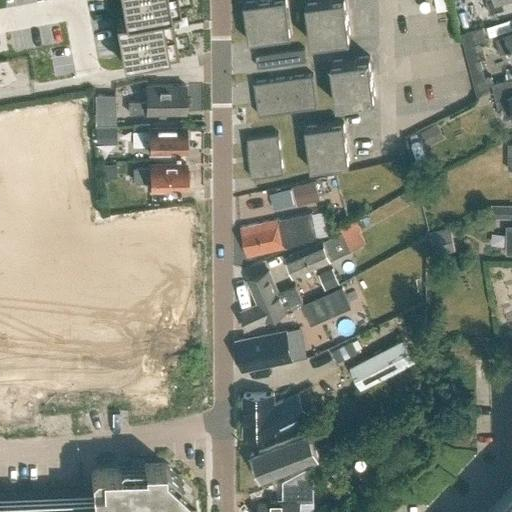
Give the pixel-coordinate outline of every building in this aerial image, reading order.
[(122,0),(126,19),(116,21),(124,65),(176,56),(171,29),(172,29),(169,13),(179,11),(177,0),(122,0)] [(264,0),(244,3),(249,42),(291,36),(286,0),(264,0)] [(308,0),(306,0),(312,42),(350,37),(345,0),(308,0)] [(486,0),(490,12),(503,8),(500,0),(486,0)] [(492,83),(493,83),(491,77),(484,78),(479,59),(485,57),(481,42),(486,41),(483,27),(462,33),(465,46),(465,47),(479,97),(492,83)] [(511,30),(507,32),(508,36),(497,39),(501,53),(511,50),(511,51),(511,30)] [(256,55),(258,67),(306,60),(305,48),(256,55)] [(370,56),(331,62),(337,104),(376,99),(370,56)] [(4,85),(16,78),(5,59),(0,60),(0,81),(1,80),(4,85)] [(293,77),(298,109),(317,107),(313,74),(293,77)] [(278,112),(298,109),(293,77),(273,79),(278,112)] [(511,78),(493,83),(492,83),(500,114),(511,111),(511,78)] [(258,115),(278,112),(273,79),(254,82),(258,115)] [(186,112),(185,85),(146,87),(147,100),(128,100),(128,112),(147,111),(147,114),(186,112)] [(95,125),(116,124),(115,94),(95,95),(95,125)] [(29,126),(30,126),(30,121),(4,121),(4,150),(28,150),(29,150),(29,126)] [(305,127),(311,170),(349,164),(344,122),(305,127)] [(421,147),(438,140),(430,125),(413,133),(421,147)] [(28,155),(52,155),(53,155),(53,131),(54,131),(54,126),(30,126),(29,126),(29,150),(28,150),(28,155)] [(150,127),(150,129),(132,129),(132,145),(150,145),(150,154),(168,154),(170,152),(185,152),(185,150),(188,147),(188,140),(185,138),(185,127),(150,127)] [(96,128),(96,144),(111,144),(111,128),(96,128)] [(78,131),(54,131),(53,131),(53,155),(52,155),(52,160),(78,160),(78,131)] [(249,157),(281,153),(278,133),(246,137),(249,157)] [(284,173),(281,153),(249,157),(251,177),(284,173)] [(116,164),(104,165),(105,178),(117,178),(116,164)] [(132,182),(151,181),(151,191),(169,191),(170,189),(186,189),(186,186),(188,184),(188,177),(186,175),(185,164),(150,164),(150,166),(132,166),(132,182)] [(293,186),(298,204),(320,199),(315,181),(293,186)] [(121,188),(102,189),(102,200),(122,199),(121,188)] [(511,217),(511,203),(494,204),(494,218),(511,217)] [(246,255),(253,254),(286,248),(286,247),(300,244),(316,238),(311,214),(295,218),(280,221),(280,219),(240,227),(246,255)] [(294,275),(333,258),(366,243),(355,220),(339,227),(342,232),(326,239),(286,255),(294,275)] [(318,273),(325,290),(327,289),(339,283),(332,267),(318,273)] [(278,293),(268,271),(249,279),(260,304),(244,311),(246,328),(288,311),(287,309),(303,302),(295,286),(278,293)] [(343,286),(303,303),(311,324),(352,306),(343,286)] [(243,369),(291,360),(285,331),(237,340),(243,369)] [(390,343),(363,357),(363,358),(352,364),(362,387),(416,359),(404,338),(394,342),(393,341),(390,343)] [(274,403),(274,393),(244,393),(244,434),(274,433),(274,431),(309,413),(308,411),(306,412),(297,394),(299,393),(298,391),(274,403)] [(308,461),(319,457),(309,432),(251,454),(260,480),(308,461)] [(189,511),(190,510),(194,510),(193,491),(164,463),(144,464),(144,468),(95,470),(91,474),(91,487),(92,487),(92,499),(0,502),(0,511),(85,511),(86,511),(139,509),(142,511),(189,511)] [(260,511),(296,511),(296,501),(308,501),(313,501),(313,467),(307,467),(283,481),(284,501),(260,502),(260,511)] [(511,511),(511,491),(493,511),(491,511),(511,511)]
